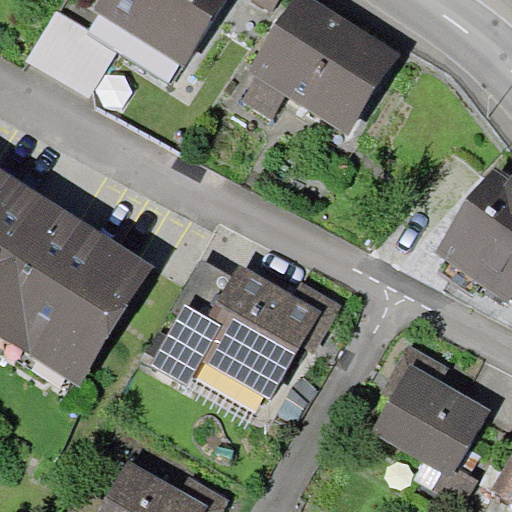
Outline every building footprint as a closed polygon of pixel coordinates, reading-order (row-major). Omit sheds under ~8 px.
[(99,0),(94,9),(183,67),(226,0),(99,0)] [(401,55),(315,0),(295,0),(249,72),(256,77),(241,101),(270,119),(286,95),(349,136),(401,55)] [(278,0),(255,0),(272,10),(278,0)] [(120,49),(55,11),(26,60),(90,98),(120,49)] [(511,296),(511,177),(495,165),(435,252),(508,301),(511,296)] [(154,265),(0,169),(0,335),(79,385),(154,265)] [(230,275),(201,259),(179,297),(186,302),(207,314),(230,275)] [(293,295),(238,262),(230,275),(207,314),(186,302),(150,363),(187,384),(202,359),(269,398),(300,346),(312,353),(340,304),(301,281),(293,295)] [(410,362),(440,380),(448,368),(408,344),(394,366),(404,372),(410,362)] [(440,380),(410,362),(404,372),(372,427),(443,468),(452,473),(466,447),(489,408),(440,380)] [(488,459),(466,447),(452,473),(443,468),(432,488),(462,505),(488,459)] [(182,489),(128,458),(105,498),(96,511),(222,511),(230,499),(189,476),(182,489)] [(511,511),(511,471),(499,492),(511,500),(511,509),(509,511),(511,511)] [(96,511),(105,498),(85,488),(74,509),(70,507),(67,511),(96,511)]
